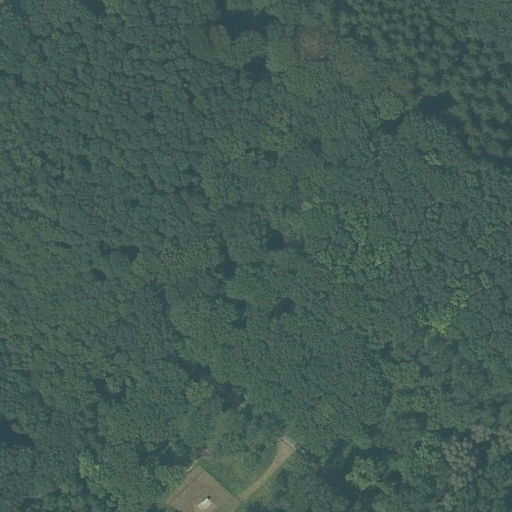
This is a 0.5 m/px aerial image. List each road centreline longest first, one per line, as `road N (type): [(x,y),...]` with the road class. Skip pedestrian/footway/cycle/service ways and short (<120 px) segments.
road 1 (track): [(511,201),(398,116),(173,357)]
road 2 (track): [(173,357),(378,511)]
road 3 (track): [(23,511),(173,357)]
road 4 (track): [(472,0),(423,65),(398,116)]
